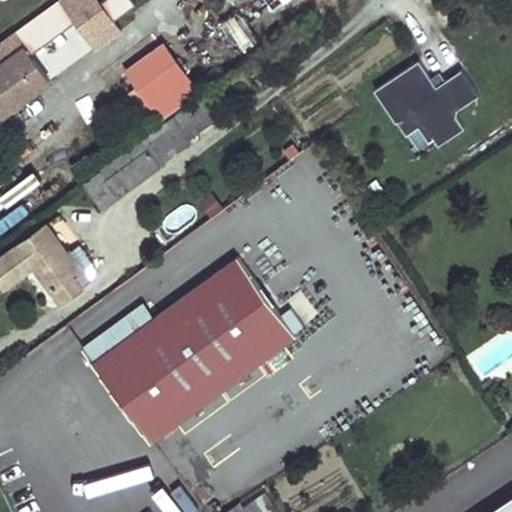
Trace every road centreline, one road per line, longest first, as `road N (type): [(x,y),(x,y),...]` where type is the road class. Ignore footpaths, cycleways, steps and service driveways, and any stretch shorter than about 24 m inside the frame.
road 1 (unknown): [(129,240),(339,75),(411,0)]
road 2 (unknown): [(41,135),(164,46),(201,0)]
